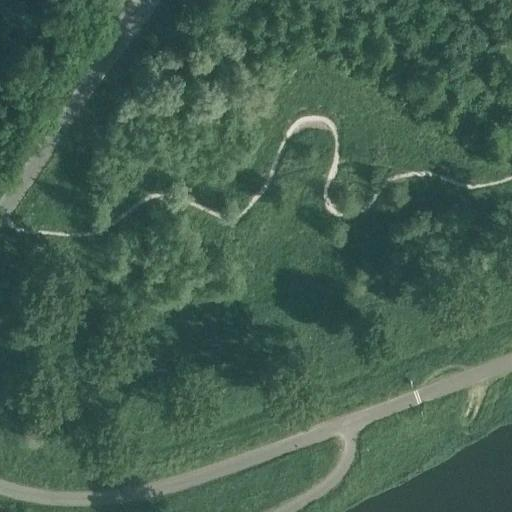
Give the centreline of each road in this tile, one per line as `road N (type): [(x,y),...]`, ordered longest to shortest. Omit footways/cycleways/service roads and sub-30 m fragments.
road 1 (unclassified): [(0,490),(90,502),(156,492),(221,463),(289,394),(312,383),(356,387),(401,422),(441,390),(511,359)]
road 2 (unclassified): [(0,214),(148,0)]
